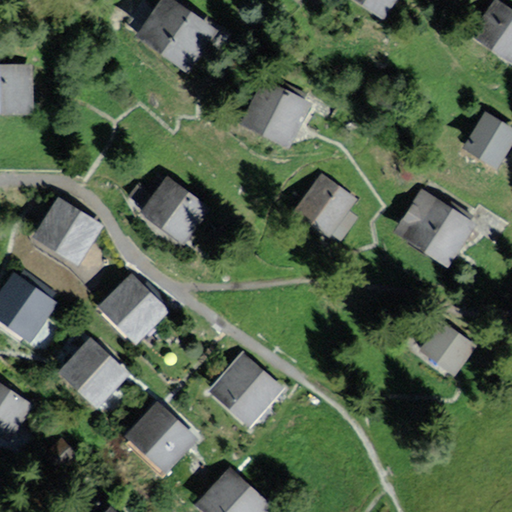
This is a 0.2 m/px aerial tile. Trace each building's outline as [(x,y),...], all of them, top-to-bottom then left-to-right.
[(225,29),(180,0),(167,0),(145,34),(198,69),(225,29)] [(408,0),(365,0),(397,19),(408,0)] [(511,4),(505,0),(496,0),(476,34),(511,56),(511,4)] [(41,61),(0,61),(0,111),(42,111),(41,61)] [(319,102),(272,79),(251,120),(298,144),(319,102)] [(511,165),(511,123),(494,114),(475,148),(511,167),(511,165)] [(365,198),(328,174),(302,213),(340,238),(365,198)] [(217,208),(170,178),(148,213),(195,242),(217,208)] [(483,222),(428,190),(401,235),(456,267),(483,222)] [(111,226),(61,195),(37,235),(86,266),(111,226)] [(62,303),(19,272),(0,297),(0,321),(32,344),(62,303)] [(178,311),(135,272),(103,306),(146,346),(178,311)] [(481,348),(446,323),(426,352),(460,377),(481,348)] [(134,376),(95,341),(67,372),(107,407),(134,376)] [(293,390),(244,353),(211,396),(261,433),(293,390)] [(43,410),(0,382),(0,435),(18,448),(43,410)] [(199,440),(157,404),(128,436),(170,472),(199,440)] [(264,511),(269,506),(229,470),(196,506),(202,511),(264,511)]
